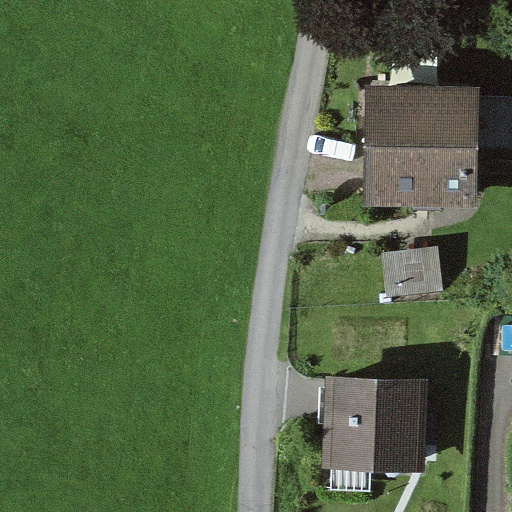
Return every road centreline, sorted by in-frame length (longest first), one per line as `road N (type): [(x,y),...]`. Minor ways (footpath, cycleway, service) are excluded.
road 1 (residential): [(321,0),(273,259),(255,511)]
road 2 (residential): [(495,511),(504,332)]
